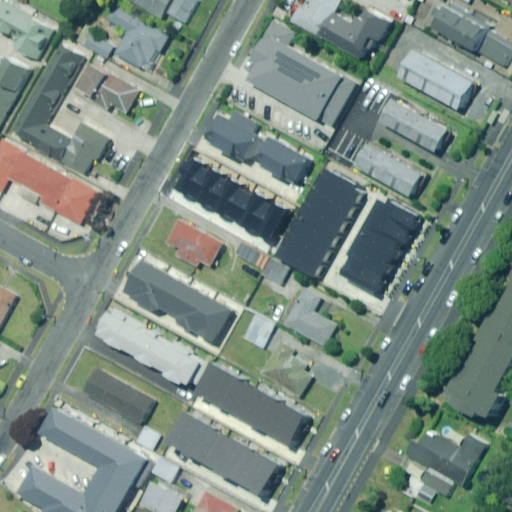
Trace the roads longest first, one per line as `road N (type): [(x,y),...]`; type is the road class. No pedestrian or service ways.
road 1 (secondary): [(511,154),(313,511)]
road 2 (residential): [(249,0),(90,284)]
road 3 (residential): [(90,284),(0,443)]
